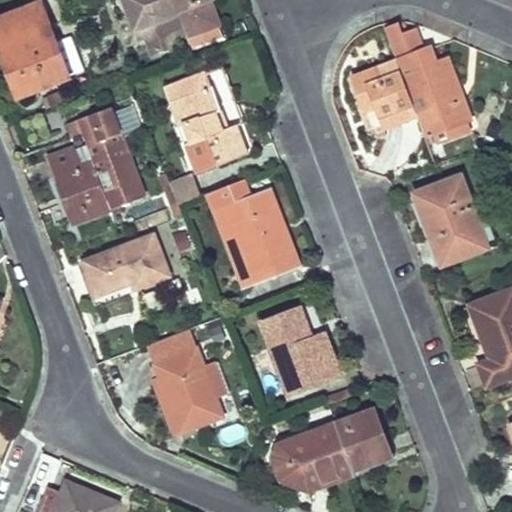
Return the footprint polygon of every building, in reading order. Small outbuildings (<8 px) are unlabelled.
[(172,0),(187,35),(218,24),(208,0),(172,0)] [(172,4),(150,11),(157,31),(178,22),(172,4)] [(43,5),(0,21),(0,46),(6,61),(12,60),(25,95),(71,77),(43,5)] [(398,21),(384,27),(396,60),(417,114),(425,135),(435,132),(466,120),(470,119),(447,59),(436,63),(430,48),(422,51),(415,29),(402,33),(398,21)] [(12,60),(6,61),(19,97),(25,95),(12,60)] [(396,60),(353,76),(366,109),(377,106),(385,126),(417,114),(396,60)] [(207,72),(165,89),(197,173),(249,154),(237,124),(223,129),(217,111),(222,110),(207,72)] [(58,104),(22,118),(32,142),(68,129),(58,104)] [(110,107),(72,120),(77,132),(82,130),(82,132),(87,145),(111,208),(143,196),(121,136),(113,114),(110,107)] [(133,107),(113,114),(121,136),(141,130),(133,107)] [(466,120),(435,132),(439,142),(471,130),(466,120)] [(73,146),(48,157),(74,223),(111,208),(87,145),(74,150),(73,146)] [(167,207),(199,200),(194,174),(161,181),(167,207)] [(461,175),(415,192),(431,237),(436,235),(446,262),(489,247),(461,175)] [(270,191),(226,207),(254,282),(298,265),(270,191)] [(226,207),(215,211),(244,286),(254,282),(226,207)] [(153,235),(84,261),(98,294),(133,281),(136,287),(169,276),(153,235)] [(511,290),(471,305),(491,358),(479,363),(487,385),(511,375),(511,290)] [(301,309),(262,323),(289,393),(340,374),(325,334),(312,340),(301,309)] [(197,347),(154,364),(166,395),(170,394),(183,432),(223,417),(197,347)] [(374,409),(335,423),(353,469),(391,455),(374,409)] [(310,490),(354,473),(353,469),(335,423),(281,444),(274,457),(283,480),(294,485),(306,481),(310,490)] [(48,487),(37,511),(113,511),(117,503),(67,482),(62,493),(48,487)]
